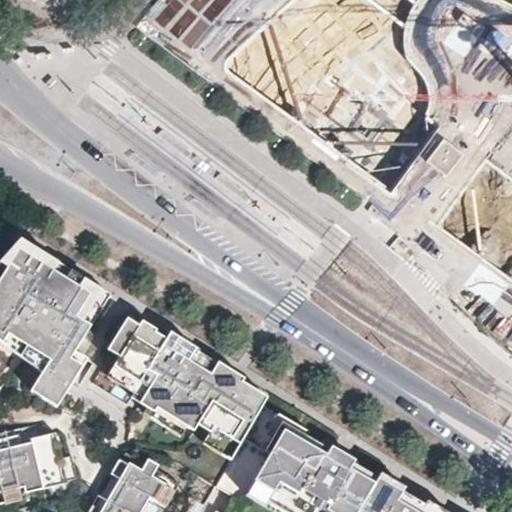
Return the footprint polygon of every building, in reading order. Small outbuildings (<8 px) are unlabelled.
[(511,0),(293,0),(230,58),(225,67),(227,73),(390,194),(438,129),(427,117),(429,98),(427,84),(419,70),(407,56),(403,34),(412,14),(421,0),(502,0),(511,4),(511,178),(488,163),(442,224),(511,272),(511,0)] [(193,154),(161,131),(157,137),(188,160),(193,154)] [(441,135),(423,159),(445,174),(462,150),(441,135)] [(165,177),(133,153),(128,159),(160,183),(165,177)] [(456,182),(476,164),(466,154),(447,172),(456,182)] [(412,164),(385,214),(411,228),(438,178),(412,164)] [(250,197),(219,174),(215,181),(246,203),(250,197)] [(225,222),(193,198),(188,205),(220,228),(225,222)] [(0,342),(42,373),(30,392),(57,409),(88,359),(75,351),(110,295),(20,239),(0,261),(0,342)] [(240,443),(267,398),(242,382),(244,379),(230,370),(222,381),(188,360),(196,348),(184,341),(180,348),(175,345),(172,350),(164,345),(168,339),(131,317),(109,351),(120,357),(114,367),(149,388),(139,404),(152,412),(154,408),(185,426),(192,430),(196,424),(209,431),(212,426),(240,443)] [(172,333),(168,339),(164,345),(172,350),(175,345),(180,348),(184,341),(172,333)] [(222,381),(230,370),(196,348),(188,360),(222,381)] [(149,388),(114,367),(107,378),(133,393),(130,399),(139,404),(149,388)] [(185,426),(154,408),(152,412),(150,417),(179,435),(185,426)] [(331,453),(281,424),(264,453),(270,456),(246,498),(265,509),(268,504),(274,495),(303,511),(430,511),(424,508),(403,496),(378,482),(354,467),(356,464),(332,450),(331,453)] [(212,426),(209,431),(202,443),(230,460),(240,443),(212,426)] [(3,437),(0,434),(0,448),(1,450),(31,441),(30,437),(37,435),(35,428),(3,437)] [(0,492),(4,491),(25,485),(27,491),(69,479),(55,430),(37,435),(30,437),(31,441),(1,450),(0,448),(0,492)] [(89,511),(99,511),(129,462),(175,489),(179,483),(155,469),(158,464),(147,457),(144,463),(125,452),(89,511)] [(140,511),(148,498),(164,508),(175,489),(129,462),(99,511),(140,511)] [(381,477),(378,482),(403,496),(405,492),(381,477)] [(28,497),(27,491),(25,485),(4,491),(7,503),(28,497)] [(303,511),(274,495),(268,504),(281,511),(303,511)]
